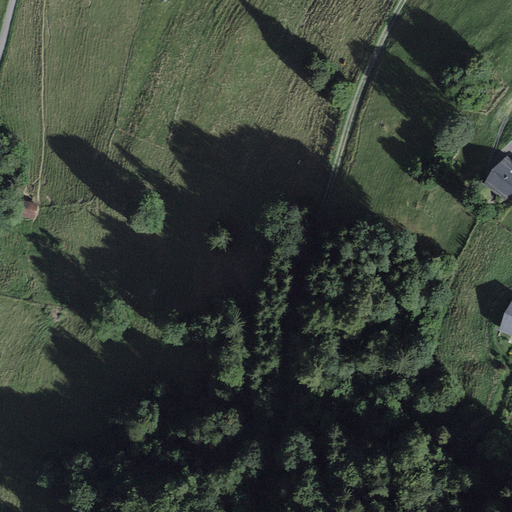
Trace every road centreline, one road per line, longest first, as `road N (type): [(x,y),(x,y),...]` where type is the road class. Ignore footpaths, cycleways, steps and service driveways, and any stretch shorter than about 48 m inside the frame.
road 1 (track): [(260,511),(289,409),(292,303),(367,71),(403,0)]
road 2 (track): [(37,199),(45,0)]
